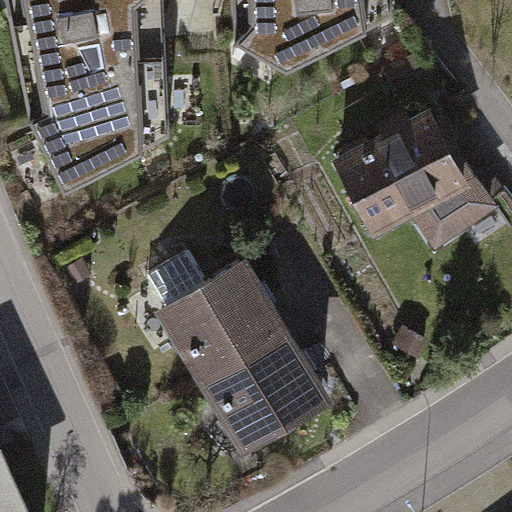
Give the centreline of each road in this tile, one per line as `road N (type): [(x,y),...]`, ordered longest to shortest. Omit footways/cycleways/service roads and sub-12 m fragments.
road 1 (residential): [(109,511),(0,259)]
road 2 (residential): [(511,389),(308,511)]
